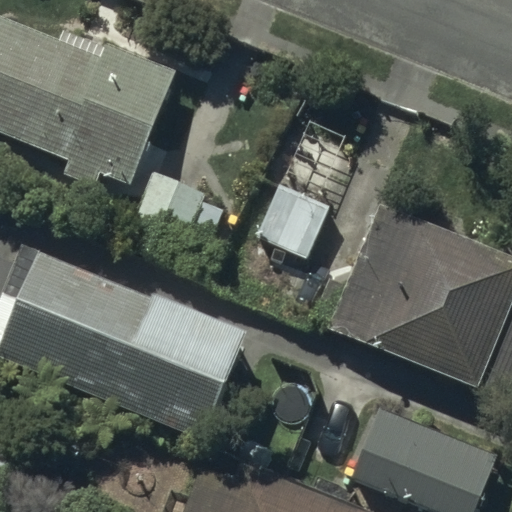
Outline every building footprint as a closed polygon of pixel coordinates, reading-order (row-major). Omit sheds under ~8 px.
[(97,51),(0,11),(0,128),(68,156),(62,169),(90,180),(95,167),(124,178),(170,67),(102,39),(97,51)] [(343,132),(308,116),(284,169),(319,185),(343,132)] [(204,191),(152,170),(123,238),(195,268),(219,209),(200,201),(204,191)] [(327,204),(278,183),(257,233),(306,254),(327,204)] [(511,366),(511,256),(378,202),(345,281),(329,275),(312,316),(501,393),(511,366)] [(15,263),(0,257),(0,352),(196,431),(239,325),(147,287),(144,294),(22,245),(15,263)] [(469,511),(494,452),(378,405),(351,472),(450,511),(469,511)] [(375,511),(240,458),(234,473),(198,459),(176,511),(375,511)]
